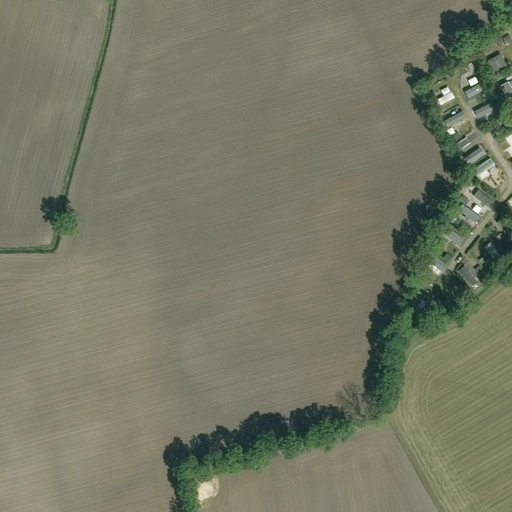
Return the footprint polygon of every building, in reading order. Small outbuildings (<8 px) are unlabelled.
[(501,55),(488,62),(494,75),(507,68),(501,55)] [(461,80),(476,72),(474,67),(458,75),(461,80)] [(503,87),(510,103),(511,102),(511,92),(508,84),(503,87)] [(454,93),(439,100),(442,106),(457,99),(454,93)] [(480,107),(483,113),(496,106),(493,100),(480,107)] [(459,144),(463,150),(476,141),(472,135),(459,144)] [(476,171),(492,161),(488,156),(472,166),(476,171)] [(496,163),(491,166),(497,176),(502,172),(496,163)] [(480,176),(494,193),(499,189),(489,177),(492,174),(488,169),(480,176)] [(454,216),(466,231),(472,227),(460,212),(454,216)] [(509,239),(511,236),(511,229),(505,219),(498,223),(509,239)] [(451,229),(447,235),(462,247),(466,241),(451,229)] [(427,262),(443,275),(449,267),(433,254),(427,262)] [(484,265),(475,268),(473,262),(477,260),(475,255),(465,258),(467,266),(464,267),(470,286),(489,280),(484,265)]
